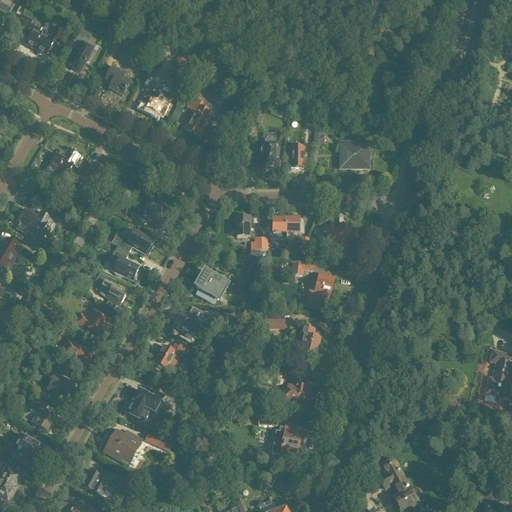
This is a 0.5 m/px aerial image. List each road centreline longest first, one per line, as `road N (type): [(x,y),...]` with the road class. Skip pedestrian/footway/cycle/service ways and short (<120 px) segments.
road 1 (residential): [(208,206),(33,511)]
road 2 (primary): [(332,511),(389,241)]
road 3 (primary): [(399,210),(475,0)]
road 4 (tertiary): [(215,194),(49,108)]
road 5 (tertiary): [(399,210),(215,194)]
road 6 (residential): [(389,241),(511,268)]
